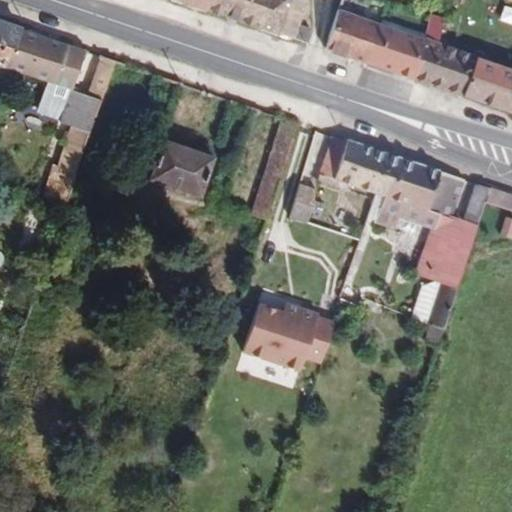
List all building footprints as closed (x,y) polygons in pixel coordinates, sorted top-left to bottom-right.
[(174,0),(173,4),(209,16),(214,0),(174,0)] [(214,0),(209,16),(261,33),(271,0),(214,0)] [(304,0),(271,0),(261,33),(299,46),(305,29),(313,3),(304,0)] [(384,29),(344,16),(331,56),(371,68),(384,29)] [(0,69),(14,74),(28,34),(0,24),(0,69)] [(299,46),(313,50),(315,33),(305,29),(299,46)] [(413,81),(428,42),(384,29),(371,68),(413,81)] [(28,34),(14,74),(80,94),(92,56),(28,34)] [(424,85),(436,45),(428,42),(413,81),(424,85)] [(481,60),(436,45),(424,85),(467,101),(481,60)] [(511,70),(481,60),(467,101),(511,115),(511,70)] [(46,205),(70,213),(121,65),(109,61),(96,101),(91,98),(84,96),(46,205)] [(256,218),(272,225),(275,217),(287,183),(307,129),(289,123),(256,218)] [(327,178),(382,195),(394,158),(339,139),(327,178)] [(219,163),(165,144),(152,182),(206,201),(219,163)] [(394,158),(382,195),(393,198),(436,214),(449,217),(462,180),(394,158)] [(287,183),(275,217),(312,229),(324,197),(287,183)] [(490,189),(474,183),(461,221),(476,226),(485,201),(490,189)] [(511,210),(511,196),(490,189),(485,201),(511,210)] [(436,214),(393,198),(388,209),(432,225),(436,214)] [(415,273),(456,287),(476,226),(461,221),(449,217),(436,214),(432,225),(415,273)] [(444,327),(458,289),(424,277),(411,315),(444,327)] [(283,314),(259,306),(241,356),(266,364),(283,314)] [(283,314),(266,364),(301,377),(305,365),(321,318),(285,306),(283,314)] [(334,323),(321,318),(305,365),(318,370),(334,323)]
